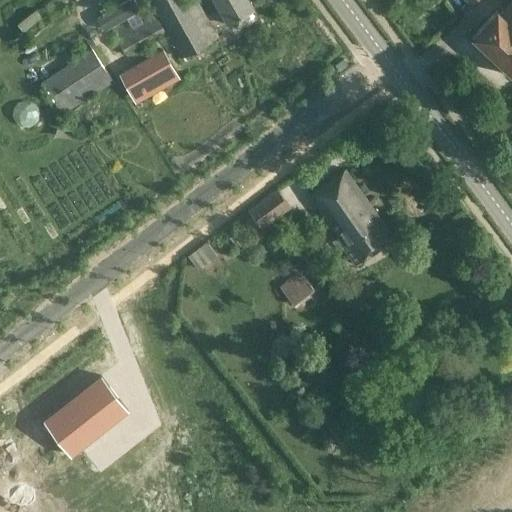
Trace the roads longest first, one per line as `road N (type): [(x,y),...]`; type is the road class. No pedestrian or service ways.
road 1 (residential): [(0,357),(389,62)]
road 2 (tertiary): [(511,224),(389,62)]
